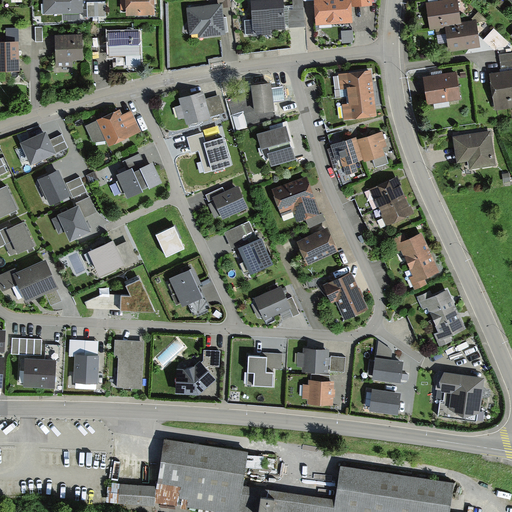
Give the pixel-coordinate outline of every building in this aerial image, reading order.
[(43,0),(44,14),(82,13),(82,0),(43,0)] [(153,0),(125,0),(126,15),(154,14),(153,0)] [(282,0),(259,0),(252,0),(253,20),(245,20),(246,34),(253,34),(253,36),(271,35),(271,29),(284,28),(282,0)] [(290,27),(305,26),(303,0),(291,0),(292,7),(288,7),(290,27)] [(314,0),(316,25),(352,22),(351,6),(351,0),(314,0)] [(456,20),(453,0),(446,0),(426,3),(429,24),(456,20)] [(105,2),(87,2),(87,17),(105,17),(105,2)] [(221,6),(187,8),(189,39),(223,37),(221,6)] [(471,21),(445,26),(448,48),(475,44),(471,21)] [(351,30),(341,31),(342,42),(353,41),(351,30)] [(140,32),(109,33),(110,56),(126,55),(126,64),(141,63),(140,32)] [(79,36),(55,36),(55,66),(69,65),(69,57),(79,57),(79,36)] [(497,39),(485,40),(486,50),(498,49),(497,39)] [(17,43),(0,43),(0,69),(17,69),(17,43)] [(511,58),(511,53),(497,55),(498,67),(511,65),(511,58)] [(373,117),(368,70),(339,73),(341,91),(346,91),(347,105),(343,105),(344,119),(373,117)] [(508,99),(511,98),(511,75),(511,71),(488,75),(493,108),(509,106),(508,99)] [(452,74),(422,77),(425,101),(455,97),(452,74)] [(253,113),(274,111),(271,83),(249,85),(253,113)] [(187,122),(224,112),(219,95),(205,100),(202,92),(180,98),(182,105),(176,107),(179,118),(185,116),(187,122)] [(109,146),(140,131),(131,111),(123,115),(120,109),(84,126),(92,141),(106,141),(109,146)] [(287,122),(270,127),(271,131),(258,135),(262,149),(265,155),(269,160),(271,167),(295,160),(292,149),(295,149),(287,122)] [(204,173),(212,171),(203,143),(205,142),(202,132),(187,137),(192,153),(198,151),(204,173)] [(380,132),(358,139),(365,158),(381,153),(379,146),(384,144),(380,132)] [(47,133),(20,144),(30,167),(57,156),(47,133)] [(486,133),(452,138),(455,159),(468,157),(469,165),(490,162),(486,133)] [(231,165),(223,137),(205,142),(203,143),(212,171),(231,165)] [(359,158),(353,138),(332,145),(336,157),(340,156),(346,174),(356,170),(353,160),(359,158)] [(116,175),(128,199),(143,192),(142,189),(148,186),(149,189),(163,182),(153,163),(147,166),(140,152),(122,161),(127,170),(116,175)] [(60,171),(37,182),(49,209),(72,198),(60,171)] [(306,176),(272,189),(282,215),(293,211),(297,222),(305,219),(321,214),(306,176)] [(372,189),(386,222),(410,212),(395,178),(372,189)] [(220,214),(223,219),(248,207),(238,186),(225,191),(212,198),(213,200),(214,201),(208,204),(214,217),(220,214)] [(0,217),(18,210),(7,187),(0,189),(0,217)] [(208,202),(213,200),(212,198),(225,191),(223,187),(205,195),(208,202)] [(89,230),(78,206),(59,215),(70,239),(89,230)] [(321,214),(305,219),(310,228),(325,220),(322,213),(321,214)] [(249,220),(223,232),(231,249),(237,246),(245,261),(239,264),(244,274),(248,272),(250,276),(274,264),(261,239),(258,240),(249,220)] [(35,247),(23,222),(7,230),(12,240),(5,244),(11,256),(17,253),(18,255),(35,247)] [(184,248),(174,226),(155,234),(165,256),(184,248)] [(12,240),(7,230),(6,227),(0,230),(0,245),(5,244),(12,240)] [(297,242),(308,264),(338,251),(328,228),(297,242)] [(408,262),(429,252),(421,232),(405,239),(403,235),(392,240),(397,251),(402,249),(408,262)] [(100,277),(135,262),(126,242),(116,247),(113,241),(88,252),(100,277)] [(429,252),(408,262),(413,274),(409,276),(414,286),(423,282),(421,277),(437,270),(429,252)] [(57,290),(58,289),(45,259),(17,272),(15,268),(0,274),(0,287),(2,293),(18,286),(26,304),(46,295),(57,290)] [(194,317),(210,309),(190,269),(169,279),(184,307),(188,305),(194,317)] [(344,320),(368,309),(352,273),(323,285),(332,305),(336,302),(344,320)] [(154,311),(140,280),(127,286),(131,295),(121,296),(120,310),(154,311)] [(282,287),(255,299),(265,321),(280,314),(283,322),(301,314),(292,296),(287,298),(282,287)] [(433,320),(457,309),(448,289),(431,296),(429,292),(416,297),(422,310),(427,308),(433,320)] [(57,290),(46,295),(51,306),(61,301),(57,290)] [(120,310),(121,296),(103,294),(85,303),(88,307),(120,310)] [(457,309),(433,320),(438,332),(434,334),(440,346),(452,341),(450,336),(466,329),(457,309)] [(11,354),(42,355),(42,338),(12,337),(11,354)] [(141,386),(141,340),(113,340),(113,356),(117,356),(117,385),(141,386)] [(379,341),(377,358),(391,360),(392,350),(379,341)] [(19,359),(19,385),(54,385),(54,358),(61,358),(61,345),(46,345),(46,359),(19,359)] [(304,353),(298,353),(297,367),(303,367),(302,372),(328,373),(329,350),(303,349),(304,353)] [(220,367),(220,351),(204,350),(203,361),(201,363),(206,368),(207,366),(220,367)] [(260,352),(260,357),(267,357),(266,373),(274,373),(274,368),(281,369),(282,353),(260,352)] [(96,357),(76,356),(75,380),(95,381),(96,357)] [(260,357),(248,356),(247,385),(254,385),(254,386),(273,386),(274,373),(266,373),(267,357),(260,357)] [(346,357),(331,356),(330,371),(344,372),(346,357)] [(377,358),(375,358),(372,380),(401,383),(403,361),(391,360),(377,358)] [(189,370),(176,369),(175,393),(198,394),(215,379),(206,368),(201,363),(200,361),(189,370)] [(477,421),(484,378),(445,372),(442,391),(446,392),(445,403),(441,402),(439,416),(477,421)] [(333,405),(334,381),(330,382),(311,380),(309,380),(308,385),(303,385),(302,399),(307,399),(307,404),(333,405)] [(398,415),(401,393),(372,389),(370,411),(398,415)] [(245,453),(166,442),(157,503),(213,511),(255,511),(259,489),(240,488),(245,453)] [(450,511),(455,484),(341,466),(336,501),(259,489),(255,511),(450,511)] [(109,484),(108,501),(154,504),(155,487),(109,484)]
